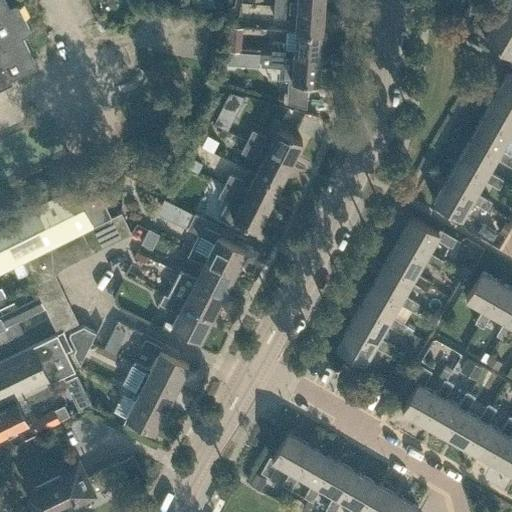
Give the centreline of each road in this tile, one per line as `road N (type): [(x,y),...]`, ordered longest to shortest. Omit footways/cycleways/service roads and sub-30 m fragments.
road 1 (tertiary): [(251,370),(355,175),(379,87),(388,0)]
road 2 (residential): [(461,511),(453,486),(251,370)]
road 3 (tertiary): [(176,511),(251,370)]
